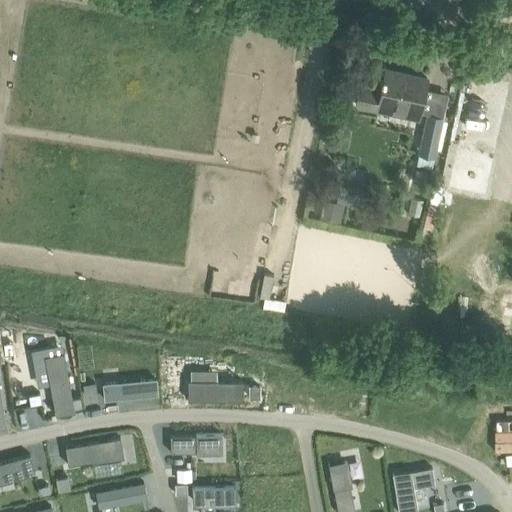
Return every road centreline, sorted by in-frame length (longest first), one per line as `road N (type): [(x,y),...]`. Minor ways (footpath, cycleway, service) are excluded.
road 1 (residential): [(301,420),(365,428),(426,448),(480,471),(502,502)]
road 2 (residential): [(141,416),(301,420)]
road 3 (residential): [(0,447),(141,416)]
